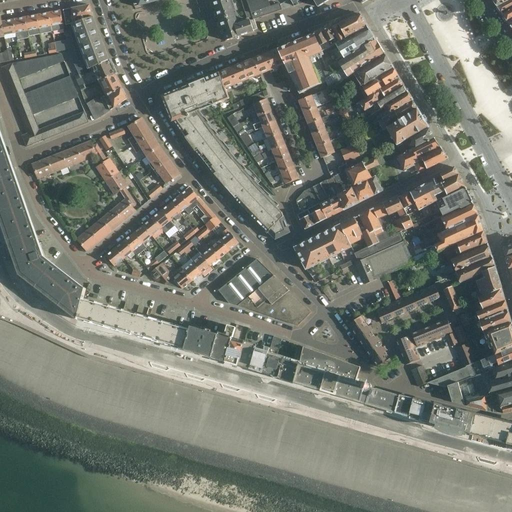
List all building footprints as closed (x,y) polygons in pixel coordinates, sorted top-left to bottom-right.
[(212,0),(215,9),(231,4),(229,0),(212,0)] [(246,0),(247,1),(248,5),(249,9),(251,13),(252,17),(253,19),(280,11),(278,4),(267,7),(264,0),(246,0)] [(511,0),(508,0),(497,6),(502,14),(511,7),(511,0)] [(231,4),(215,9),(219,20),(234,14),(231,4)] [(66,25),(67,25),(72,23),(73,23),(93,17),(90,5),(63,10),(66,25)] [(511,7),(502,14),(508,22),(511,19),(511,7)] [(48,13),(52,32),(64,30),(61,11),(48,13)] [(41,34),(52,32),(48,13),(37,15),(40,29),(41,34)] [(234,14),(219,20),(222,30),(238,25),(234,14)] [(346,39),(368,27),(361,14),(339,24),(346,39)] [(28,31),(40,29),(37,15),(25,17),(28,31)] [(16,33),(28,31),(25,17),(13,19),(16,33)] [(77,35),(97,28),(96,26),(93,17),(73,23),(72,23),(77,35)] [(4,35),(16,33),(13,19),(1,22),(4,35)] [(245,22),(248,33),(254,31),(250,20),(245,22)] [(226,41),(248,33),(245,22),(238,25),(222,30),(226,41)] [(331,28),(338,43),(346,39),(339,24),(331,28)] [(321,72),(330,67),(339,62),(376,40),(368,27),(346,39),(338,43),(330,47),(323,51),(314,56),(321,72)] [(331,28),(330,27),(323,31),(330,47),(338,43),(331,28)] [(85,56),(104,50),(102,46),(97,28),(77,35),(85,56)] [(323,51),(330,47),(323,31),(315,35),(323,51)] [(299,94),(320,84),(326,82),(321,72),(314,56),(323,51),(315,35),(278,49),(292,78),(299,94)] [(329,89),(356,72),(385,55),(379,44),(378,44),(376,40),(339,62),(330,67),(321,72),(326,82),(329,89)] [(49,54),(56,52),(54,43),(50,43),(51,48),(48,49),(49,54)] [(288,80),(292,78),(278,49),(263,55),(262,56),(259,57),(256,58),(254,59),(219,73),(226,88),(232,85),(234,88),(242,84),(241,82),(255,76),(256,79),(261,77),(260,74),(262,73),(265,72),(268,71),(270,70),(271,73),(278,70),(277,67),(281,66),(288,80)] [(92,67),(108,61),(104,50),(85,56),(90,69),(92,67)] [(0,53),(0,63),(9,61),(7,52),(0,53)] [(55,55),(59,64),(64,61),(61,54),(55,55)] [(53,66),(59,64),(55,55),(49,56),(53,66)] [(385,55),(356,72),(364,84),(393,68),(385,55)] [(47,68),(53,66),(49,56),(43,57),(47,68)] [(42,70),(47,68),(43,57),(37,59),(42,70)] [(36,72),(42,70),(37,59),(31,60),(36,72)] [(31,75),(36,72),(31,60),(25,61),(31,75)] [(25,77),(31,75),(25,61),(19,62),(25,77)] [(115,75),(108,61),(92,67),(100,82),(115,75)] [(19,79),(25,77),(19,62),(13,63),(15,68),(17,74),(19,79)] [(4,73),(15,68),(13,63),(10,64),(1,67),(4,73)] [(6,79),(17,74),(15,68),(4,73),(6,79)] [(359,87),(362,92),(365,90),(369,96),(399,78),(393,68),(364,84),(359,87)] [(229,99),(225,88),(226,88),(219,73),(189,85),(191,90),(182,93),(180,89),(162,96),(172,122),(174,121),(186,138),(196,151),(214,174),(225,188),(225,187),(236,199),(246,210),(257,221),(268,233),(275,240),(287,234),(290,233),(282,212),(273,204),(263,193),(253,182),(259,177),(249,166),(250,165),(241,154),(231,142),(222,130),(213,119),(205,106),(197,112),(196,111),(187,114),(186,111),(198,106),(198,107),(200,107),(198,103),(205,100),(206,104),(212,102),(214,105),(229,99)] [(20,80),(19,79),(17,74),(6,79),(8,84),(20,80)] [(100,82),(107,97),(122,89),(115,75),(100,82)] [(69,89),(74,86),(70,76),(64,78),(69,89)] [(63,91),(69,89),(64,78),(59,80),(63,91)] [(378,103),(404,85),(399,78),(369,96),(360,102),(365,111),(378,103)] [(20,80),(8,84),(10,90),(22,85),(20,80)] [(57,93),(63,91),(59,80),(53,83),(57,93)] [(52,95),(57,93),(53,83),(48,85),(52,95)] [(46,98),(52,95),(48,85),(42,87),(46,98)] [(404,85),(378,103),(381,108),(387,105),(407,92),(404,85)] [(69,89),(73,99),(78,97),(74,86),(69,89)] [(40,100),(46,98),(42,87),(36,89),(40,100)] [(35,102),(40,100),(36,89),(31,91),(35,102)] [(67,101),(73,99),(69,89),(63,91),(67,101)] [(107,97),(99,101),(105,114),(126,99),(125,95),(122,89),(107,97)] [(29,104),(35,102),(31,91),(25,94),(27,98),(29,104)] [(61,104),(67,101),(63,91),(57,93),(61,104)] [(392,113),(412,100),(407,92),(387,105),(392,113)] [(27,98),(25,94),(25,93),(13,97),(15,103),(27,98)] [(56,106),(61,104),(57,93),(52,95),(56,106)] [(50,108),(56,106),(52,95),(46,98),(50,108)] [(303,112),(316,107),(311,95),(298,100),(303,112)] [(18,109),(29,104),(27,98),(15,103),(18,109)] [(45,110),(50,108),(46,98),(40,100),(45,110)] [(88,107),(94,104),(99,101),(97,98),(86,103),(88,107)] [(253,118),(258,115),(271,110),(267,99),(254,104),(256,110),(251,113),(253,118)] [(39,113),(45,110),(40,100),(35,102),(39,113)] [(383,131),(387,129),(417,109),(412,100),(392,113),(378,122),(383,131)] [(100,117),(101,117),(105,114),(99,101),(94,104),(100,117)] [(33,115),(39,113),(35,102),(29,104),(32,110),(33,115)] [(20,114),(32,110),(29,104),(18,109),(20,114)] [(97,119),(100,117),(94,104),(88,107),(94,120),(97,119)] [(316,107),(303,112),(308,123),(321,118),(316,107)] [(327,116),(336,112),(334,107),(325,111),(327,116)] [(411,138),(429,127),(417,109),(387,129),(397,146),(411,138)] [(34,116),(33,115),(32,110),(20,114),(22,120),(34,116)] [(276,122),(271,110),(258,115),(261,122),(253,125),(256,130),(263,127),(276,122)] [(78,114),(83,125),(88,122),(84,112),(78,114)] [(338,117),(338,116),(336,112),(327,116),(321,118),(308,123),(312,135),(325,129),(323,123),(338,117)] [(77,127),(83,125),(78,114),(73,116),(77,127)] [(227,118),(233,127),(238,124),(232,115),(227,118)] [(71,129),(77,127),(73,116),(67,118),(71,129)] [(66,131),(71,129),(67,118),(62,120),(66,131)] [(138,141),(151,133),(142,119),(128,127),(138,141)] [(60,133),(66,131),(62,120),(56,123),(60,133)] [(240,137),(247,133),(240,122),(238,124),(233,127),(240,137)] [(267,138),(280,133),(276,122),(263,127),(267,138)] [(28,134),(33,132),(39,129),(37,123),(25,127),(27,133),(28,134)] [(55,136),(60,133),(56,123),(50,125),(55,136)] [(49,138),(55,136),(50,125),(44,127),(49,138)] [(43,140),(49,138),(44,127),(39,129),(43,140)] [(38,142),(43,140),(39,129),(33,132),(38,142)] [(317,146),(330,141),(325,129),(312,135),(317,146)] [(399,149),(402,154),(434,138),(435,138),(429,129),(412,139),(398,147),(399,149)] [(32,145),(38,142),(33,132),(28,134),(32,145)] [(32,145),(28,134),(27,133),(22,135),(26,147),(32,145)] [(148,155),(160,147),(151,133),(138,141),(148,155)] [(247,148),(254,143),(247,133),(240,137),(247,148)] [(272,149),(285,144),(280,133),(267,138),(272,149)] [(105,135),(98,140),(106,151),(113,146),(105,135)] [(37,247),(0,136),(0,221),(9,249),(9,250),(15,268),(16,268),(19,275),(76,320),(83,301),(86,289),(84,287),(82,290),(53,267),(54,265),(44,258),(41,246),(37,247)] [(397,156),(404,171),(405,171),(405,170),(414,166),(418,173),(427,169),(421,158),(441,148),(434,138),(402,154),(397,156)] [(97,156),(96,153),(95,150),(91,141),(76,147),(82,161),(97,156)] [(330,141),(317,146),(322,158),(335,152),(330,141)] [(285,144),(272,149),(261,154),(260,154),(254,158),(257,163),(275,155),(277,161),(290,155),(285,144)] [(363,162),(354,145),(341,150),(346,165),(355,160),(357,165),(363,162)] [(67,167),(82,161),(76,147),(62,152),(67,167)] [(157,169),(169,160),(160,147),(148,155),(157,169)] [(427,169),(437,164),(448,159),(441,148),(421,158),(427,169)] [(251,153),(254,158),(260,154),(257,149),(251,153)] [(53,173),(67,167),(62,152),(47,158),(53,173)] [(281,172),(294,167),(290,155),(277,161),(281,172)] [(379,165),(384,163),(380,155),(375,158),(379,165)] [(38,179),(53,173),(47,158),(32,164),(38,179)] [(105,181),(119,172),(110,159),(107,161),(106,158),(101,161),(102,164),(97,168),(105,181)] [(367,171),(379,165),(375,158),(372,160),(367,162),(368,163),(366,164),(365,164),(364,163),(363,163),(363,162),(367,171)] [(169,160),(157,169),(166,183),(179,174),(169,160)] [(355,160),(346,165),(338,169),(341,173),(334,177),(342,192),(352,187),(360,202),(375,195),(368,180),(372,178),(367,171),(363,162),(357,165),(355,160)] [(294,167),(281,172),(286,184),(299,178),(294,167)] [(438,187),(443,184),(459,176),(459,175),(455,168),(436,179),(434,180),(438,187)] [(122,193),(127,190),(125,187),(127,186),(119,172),(105,181),(114,194),(120,191),(122,193)] [(459,176),(443,184),(447,194),(448,196),(449,197),(466,189),(459,176)] [(337,194),(342,192),(334,177),(326,181),(334,197),(338,195),(337,194)] [(375,177),(372,178),(368,180),(375,195),(382,191),(375,177)] [(438,187),(434,180),(410,192),(419,210),(437,202),(438,201),(437,198),(447,194),(443,184),(438,187)] [(336,214),(345,210),(338,195),(334,197),(326,181),(320,183),(336,214)] [(327,219),(336,214),(320,183),(313,187),(318,198),(319,200),(321,204),(320,204),(327,219)] [(205,225),(214,217),(190,187),(180,195),(189,206),(194,202),(205,215),(200,219),(205,225)] [(318,198),(313,187),(307,190),(310,196),(312,201),(316,199),(317,201),(318,200),(319,200),(318,198)] [(345,210),(360,202),(352,187),(342,192),(337,194),(338,195),(345,210)] [(448,196),(438,201),(437,202),(443,216),(467,205),(468,203),(472,201),(466,189),(449,197),(448,196)] [(399,197),(404,208),(413,205),(416,212),(419,210),(410,192),(399,197)] [(296,202),(305,198),(302,193),(296,200),(296,202)] [(193,211),(189,206),(180,195),(171,203),(179,213),(184,209),(189,215),(193,211)] [(408,215),(407,215),(404,208),(399,197),(385,204),(390,215),(398,211),(401,218),(393,222),(393,223),(398,233),(400,232),(403,230),(404,230),(413,226),(408,215)] [(136,211),(132,207),(129,203),(127,201),(126,199),(125,199),(113,209),(123,221),(136,211)] [(479,217),(478,215),(472,201),(468,203),(467,205),(443,216),(442,217),(448,231),(479,217)] [(170,221),(179,213),(171,203),(161,211),(170,221)] [(320,204),(319,204),(308,210),(315,224),(315,225),(327,219),(320,204)] [(393,222),(390,215),(385,204),(374,209),(382,228),(386,226),(393,223),(393,222)] [(111,231),(123,221),(113,209),(101,219),(111,231)] [(368,247),(390,237),(386,226),(382,228),(374,209),(354,219),(364,238),(368,247)] [(297,215),(300,220),(305,230),(315,224),(308,210),(297,215)] [(161,229),(170,221),(161,211),(152,218),(161,229)] [(210,231),(220,223),(214,217),(205,225),(207,227),(210,231)] [(437,252),(457,243),(483,231),(479,217),(448,231),(438,235),(441,242),(421,251),(418,245),(407,250),(413,263),(432,255),(438,253),(437,252)] [(163,231),(161,229),(152,218),(143,226),(152,236),(154,239),(163,231)] [(99,241),(111,231),(101,219),(89,229),(99,241)] [(350,245),(364,238),(354,219),(341,225),(350,245)] [(352,247),(350,245),(341,225),(330,231),(341,253),(352,247)] [(142,244),(152,236),(143,226),(134,234),(142,244)] [(207,227),(199,234),(202,238),(210,231),(207,227)] [(87,251),(99,241),(89,229),(77,239),(87,251)] [(186,240),(195,233),(192,229),(183,236),(186,240)] [(224,237),(220,240),(229,251),(238,243),(230,233),(226,229),(221,233),(224,237)] [(329,258),(341,253),(330,231),(318,236),(329,258)] [(483,231),(457,243),(460,255),(487,243),(483,231)] [(413,263),(407,250),(401,233),(400,232),(398,233),(390,237),(368,247),(354,254),(358,262),(356,263),(365,284),(385,276),(413,263)] [(124,241),(133,252),(137,256),(146,249),(142,244),(134,234),(124,241)] [(318,264),(329,258),(318,236),(307,242),(318,264)] [(220,240),(211,248),(220,259),(229,251),(220,240)] [(124,259),(133,252),(124,241),(116,249),(124,259)] [(190,241),(181,249),(184,253),(193,245),(190,241)] [(307,270),(318,264),(307,242),(295,248),(307,270)] [(176,248),(173,244),(165,251),(168,254),(176,248)] [(487,245),(451,260),(456,272),(491,257),(487,245)] [(202,255),(202,256),(210,266),(220,259),(211,248),(202,255)] [(114,267),(124,259),(116,249),(106,257),(114,267)] [(199,252),(190,260),(201,274),(210,266),(202,256),(202,255),(199,252)] [(461,283),(483,273),(495,267),(492,257),(491,257),(456,272),(461,283)] [(149,271),(158,263),(154,259),(145,266),(149,271)] [(238,306),(274,276),(257,259),(218,291),(228,304),(238,306)] [(190,260),(181,268),(192,281),(201,274),(190,260)] [(162,264),(149,274),(156,283),(160,280),(164,285),(182,290),(182,289),(192,281),(181,268),(180,267),(171,275),(162,264)] [(483,296),(501,288),(496,271),(495,267),(483,273),(484,275),(485,278),(476,281),(483,296)] [(274,276),(238,306),(248,309),(296,326),(311,313),(274,276)] [(439,281),(434,283),(434,284),(438,294),(443,291),(439,281)] [(422,289),(428,303),(440,298),(438,294),(434,284),(422,289)] [(444,290),(453,311),(454,311),(456,315),(463,312),(452,287),(444,290)] [(483,310),(505,300),(501,288),(483,296),(478,298),(483,310)] [(417,308),(428,303),(422,289),(411,294),(417,308)] [(405,313),(417,308),(411,294),(399,299),(405,313)] [(394,318),(405,313),(399,299),(388,304),(394,318)] [(481,322),(508,310),(505,300),(483,310),(476,312),(481,322)] [(96,305),(83,301),(76,320),(90,324),(96,305)] [(382,323),(394,318),(388,304),(376,309),(382,323)] [(104,328),(109,309),(96,305),(90,324),(104,328)] [(117,332),(123,312),(109,309),(104,328),(117,332)] [(484,334),(487,333),(511,322),(508,310),(481,322),(479,323),(484,334)] [(131,335),(136,316),(123,312),(117,332),(131,335)] [(356,335),(368,327),(363,320),(365,319),(362,315),(361,316),(349,324),(356,335)] [(145,339),(150,320),(136,316),(131,335),(145,339)] [(441,338),(446,336),(453,333),(447,319),(435,324),(441,338)] [(158,343),(163,324),(150,320),(145,339),(158,343)] [(495,354),(511,346),(511,325),(511,322),(487,333),(495,354)] [(171,347),(177,328),(163,324),(158,343),(171,347)] [(225,363),(231,342),(235,328),(222,324),(218,335),(212,359),(225,363)] [(429,343),(441,338),(435,324),(424,329),(429,343)] [(363,345),(375,337),(371,331),(372,329),(370,325),(368,327),(356,335),(363,345)] [(184,351),(190,332),(177,328),(171,347),(184,351)] [(191,328),(190,332),(184,351),(212,359),(218,335),(191,328)] [(417,348),(429,343),(424,329),(412,334),(412,335),(417,348)] [(402,354),(415,348),(417,348),(412,335),(396,341),(402,354)] [(377,336),(375,337),(363,345),(370,356),(382,347),(378,341),(379,340),(377,336)] [(278,352),(282,340),(273,337),(269,350),(278,352)] [(237,366),(244,342),(239,341),(239,344),(231,342),(225,363),(237,366)] [(250,370),(256,349),(257,346),(244,342),(237,366),(250,370)] [(377,367),(389,358),(385,351),(386,350),(384,346),(382,347),(370,356),(377,367)] [(511,359),(511,346),(495,354),(481,360),(481,361),(475,363),(470,365),(466,367),(429,382),(428,383),(446,388),(448,387),(448,386),(458,383),(460,387),(469,383),(467,379),(471,377),(511,359)] [(300,364),(294,383),(360,402),(361,403),(362,404),(364,405),(365,405),(367,404),(370,393),(363,391),(364,386),(340,379),(341,378),(340,378),(341,376),(356,380),(361,367),(304,347),(300,364)] [(265,348),(264,351),(256,349),(250,370),(262,374),(268,355),(270,349),(265,348)] [(415,348),(402,354),(406,365),(420,359),(415,348)] [(278,378),(284,359),(268,355),(262,374),(278,378)] [(294,383),(300,364),(284,359),(278,378),(294,383)] [(475,382),(511,372),(511,359),(471,377),(471,379),(474,378),(475,382)] [(411,370),(414,376),(425,371),(423,366),(411,370)] [(427,377),(425,371),(414,376),(416,381),(427,377)] [(497,393),(511,389),(511,372),(475,382),(479,397),(480,397),(486,396),(486,397),(497,394),(497,393)] [(428,383),(429,382),(427,377),(416,381),(418,387),(428,383)] [(448,387),(452,403),(465,406),(462,397),(460,388),(458,383),(448,386),(448,387)] [(468,386),(460,388),(462,397),(471,395),(468,386)] [(396,413),(401,396),(372,388),(370,393),(367,404),(396,413)] [(511,389),(497,393),(497,394),(486,397),(487,410),(503,413),(501,406),(511,403),(511,389)] [(409,416),(414,399),(401,396),(396,413),(398,414),(409,416)] [(487,410),(486,397),(486,396),(480,397),(479,397),(466,400),(467,406),(487,410)] [(421,420),(426,402),(414,399),(409,416),(421,420)] [(431,422),(436,404),(426,402),(421,420),(431,422)] [(503,413),(511,411),(511,403),(501,406),(503,413)] [(470,433),(475,414),(436,404),(431,422),(436,424),(435,427),(464,434),(465,432),(470,433)] [(511,423),(475,414),(470,433),(511,444),(511,423)]
